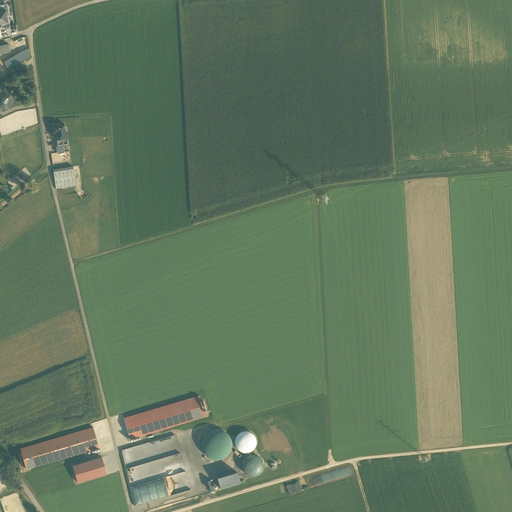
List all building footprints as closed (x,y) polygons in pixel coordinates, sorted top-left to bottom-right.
[(0,11),(0,27),(9,26),(7,16),(9,16),(8,7),(1,8),(1,11),(0,11)] [(0,55),(11,52),(9,44),(0,46),(0,55)] [(21,52),(25,59),(30,56),(29,48),(21,52)] [(11,58),(15,66),(25,59),(21,52),(11,58)] [(4,62),(8,70),(15,66),(11,58),(4,62)] [(23,61),(15,66),(18,72),(27,67),(23,61)] [(0,106),(0,107),(2,108),(4,108),(4,109),(7,108),(9,107),(11,106),(13,103),(13,101),(13,98),(11,96),(10,94),(7,93),(5,93),(2,94),(0,94),(0,106)] [(65,132),(64,124),(53,125),(55,134),(57,134),(58,145),(63,145),(63,142),(68,142),(67,132),(65,132)] [(64,152),(63,145),(58,145),(56,145),(57,153),(64,152)] [(64,168),(65,178),(74,176),(73,167),(64,168)] [(53,170),(54,179),(65,178),(64,168),(53,170)] [(76,186),(74,176),(65,178),(54,179),(56,189),(76,186)] [(205,417),(204,411),(201,401),(199,396),(124,418),(130,439),(205,417)] [(21,449),(22,453),(19,454),(23,466),(25,465),(27,469),(99,448),(93,427),(21,449)] [(202,440),(202,446),(204,452),(207,456),(212,459),(218,460),(224,458),(229,454),(231,449),(232,443),(230,438),(226,433),(221,430),(215,430),(210,432),(205,435),(202,440)] [(256,446),(257,442),(256,438),(253,434),(250,432),(246,431),(241,432),(238,434),(236,438),(235,442),(236,446),(238,450),(242,452),(246,453),(250,452),(253,450),(256,446)] [(175,435),(120,449),(135,505),(157,499),(160,497),(156,482),(154,479),(186,471),(189,468),(189,467),(192,466),(191,460),(183,462),(184,461),(183,459),(176,461),(182,457),(177,458),(175,455),(177,453),(178,453),(181,451),(186,450),(183,438),(181,436),(176,437),(175,435)] [(235,452),(242,459),(244,457),(237,450),(235,452)] [(242,463),(242,468),(244,471),(247,474),(250,476),(255,476),(258,474),(261,471),(263,467),(263,463),(261,459),(258,456),(254,455),(250,455),(246,457),(244,460),(242,463)] [(102,458),(73,466),(78,482),(106,473),(102,458)] [(231,474),(235,485),(240,484),(237,472),(231,474)] [(221,489),(235,485),(231,474),(218,478),(221,489)]
